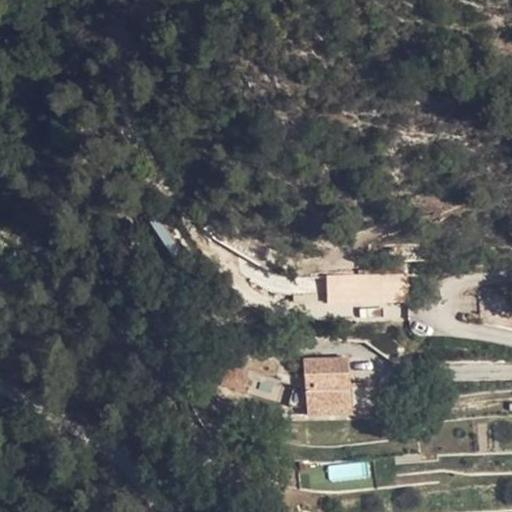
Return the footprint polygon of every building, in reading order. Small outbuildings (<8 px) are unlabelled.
[(326,275),(327,306),(408,303),(407,272),(326,275)] [(331,319),(403,320),(406,310),(298,308),(298,317),(331,315),(331,319)] [(242,379),(218,371),(210,392),(234,402),(242,379)] [(342,428),(366,430),(368,404),(345,403),(346,377),(300,375),(298,400),(297,424),(297,430),(342,433),(342,428)] [(297,424),(298,400),(287,400),(284,408),(283,413),(282,417),(284,420),(286,422),(291,423),(297,424)]
